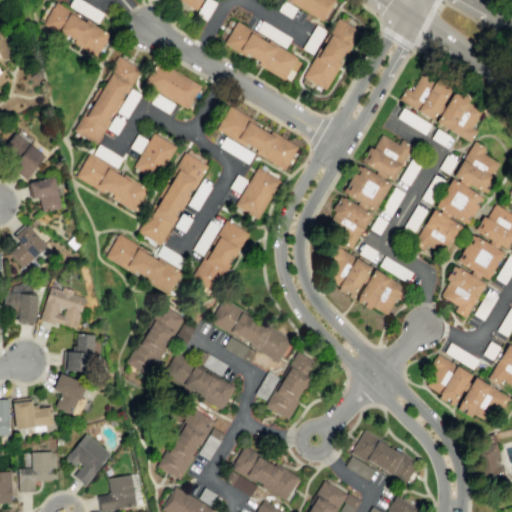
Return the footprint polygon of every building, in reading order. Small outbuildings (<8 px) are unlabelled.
[(40,21),(53,0),(55,0),(106,31),(93,53),(40,21)] [(70,0),(68,6),(96,23),(102,13),(80,0),(70,0)] [(177,0),(200,0),(195,10),(177,0)] [(202,0),(211,0),(215,2),(204,21),(194,15),(202,0)] [(282,0),(295,8),(289,18),(276,10),(282,0)] [(285,0),(331,0),(320,20),(285,0)] [(301,76),(316,51),(318,53),(324,43),(322,41),(336,18),(358,31),(344,55),(341,53),(336,62),(339,63),(337,67),(323,90),(301,76)] [(254,30),(260,19),(290,37),(284,48),(254,30)] [(258,61),(249,55),(247,59),(222,43),(236,20),(261,36),(259,38),(268,44),(270,42),(295,57),(282,79),(256,64),(258,61)] [(300,49),(314,25),(325,31),(311,55),(300,49)] [(0,58),(0,34),(6,43),(5,44),(11,52),(1,60),(0,58)] [(72,130),(117,55),(140,68),(95,144),(83,136),(72,130)] [(186,108),(143,83),(157,60),(199,86),(186,108)] [(0,70),(1,69),(8,78),(5,80),(0,83),(0,70)] [(420,74),(448,90),(431,119),(398,99),(405,88),(410,91),(420,74)] [(116,112),(126,117),(139,94),(129,88),(116,112)] [(167,113),(173,104),(155,93),(149,103),(167,113)] [(434,121),(450,93),(480,110),(470,127),(475,131),(469,141),(434,121)] [(215,129),(229,106),(295,146),(282,169),(215,129)] [(396,117),(424,134),(429,124),(401,108),(396,117)] [(123,121),(112,116),(105,129),(116,134),(123,121)] [(430,138),(443,145),(448,136),(436,129),(430,138)] [(17,158),(2,146),(13,132),(29,145),(43,155),(24,179),(10,168),(17,158)] [(131,166),(151,133),(173,146),(153,177),(147,172),(143,179),(130,171),(133,167),(131,166)] [(362,162),(380,133),(396,144),(400,138),(411,146),(390,180),(362,162)] [(139,152),(145,138),(134,135),(129,148),(139,152)] [(218,146),(246,163),(252,153),(223,137),(218,146)] [(480,191),(453,174),(470,146),(473,140),(484,146),(480,152),(498,163),(480,191)] [(121,158),(97,144),(91,154),(115,167),(121,158)] [(74,175),(87,152),(145,187),(132,210),(74,175)] [(158,245),(135,231),(184,152),(206,165),(158,245)] [(417,169),(408,163),(403,171),(413,176),(417,169)] [(343,193),(360,165),(388,182),(371,210),(343,193)] [(232,206),(256,166),(278,179),(254,219),(232,206)] [(59,207),(41,212),(37,196),(31,198),(27,182),(51,176),(59,207)] [(434,205),(450,178),(478,195),(462,222),(434,205)] [(203,200),(206,188),(198,186),(195,198),(203,200)] [(379,210),(388,215),(403,193),(393,187),(379,210)] [(341,197),(370,213),(349,248),(339,242),(344,232),(327,222),(341,197)] [(511,236),(504,249),(497,245),(496,248),(487,242),(488,240),(476,232),(477,231),(473,229),(475,225),(476,226),(479,222),(478,222),(481,215),(485,217),(494,203),(495,204),(497,200),(511,208),(511,236)] [(432,209),(459,226),(443,253),(426,243),(422,249),(412,242),(415,237),(432,209)] [(173,226),(182,232),(190,219),(180,213),(173,226)] [(368,228),(378,234),(386,221),(376,215),(368,228)] [(190,276),(224,219),(246,232),(211,289),(190,276)] [(20,266),(7,252),(19,241),(13,234),(26,222),(45,244),(20,266)] [(103,254),(117,231),(180,269),(166,292),(103,254)] [(470,233),(473,236),(474,235),(487,242),(496,248),(503,252),(486,280),(479,276),(471,270),(458,263),(458,262),(455,260),(457,256),(458,257),(461,253),(459,252),(466,242),(467,242),(469,239),(467,238),(470,233)] [(357,254),(370,261),(375,251),(362,244),(357,254)] [(181,256),(159,246),(155,256),(176,266),(181,256)] [(352,295),(326,279),(337,261),(329,256),(335,246),(369,266),(352,295)] [(507,254),(511,257),(511,268),(503,284),(493,278),(507,254)] [(378,265),(405,282),(411,273),(384,256),(378,265)] [(451,265),(455,267),(456,266),(468,274),(477,279),(484,283),(463,317),(452,311),(453,309),(448,306),(451,302),(438,295),(447,281),(443,279),(447,272),(448,273),(450,269),(449,269),(451,265)] [(355,298),(372,269),(406,289),(399,300),(394,297),(384,314),(355,298)] [(471,270),(468,274),(477,279),(479,276),(471,270)] [(61,286),(72,290),(71,293),(83,298),(74,328),(52,321),(52,324),(37,319),(48,286),(60,290),(61,286)] [(0,308),(2,290),(36,294),(33,323),(15,321),(16,316),(12,315),(13,309),(0,308)] [(485,290),(496,296),(481,320),(471,314),(485,290)] [(207,317),(221,293),(289,334),(274,358),(207,317)] [(123,357),(162,301),(181,314),(142,370),(123,357)] [(509,306),(511,307),(511,323),(504,336),(494,330),(509,306)] [(75,332),(93,334),(92,340),(99,341),(96,373),(60,370),(61,350),(70,351),(70,345),(74,345),(75,332)] [(222,346),(247,362),(253,352),(229,336),(222,346)] [(488,341),(498,347),(490,360),(480,354),(488,341)] [(448,342),(476,359),(470,369),(442,352),(448,342)] [(506,345),(511,348),(511,386),(500,379),(497,385),(486,378),(490,373),(506,345)] [(173,348),(233,383),(218,409),(158,373),(173,348)] [(262,406),(294,350),(316,363),(285,418),(262,406)] [(435,353),(454,365),(437,393),(424,385),(434,368),(429,364),(435,353)] [(203,367),(216,373),(219,368),(214,366),(217,359),(208,355),(203,367)] [(454,365),(470,374),(466,381),(469,383),(464,392),(461,390),(451,407),(436,397),(439,394),(437,393),(454,365)] [(266,370),(277,377),(264,400),(253,393),(266,370)] [(58,372),(84,384),(77,400),(75,399),(70,413),(53,406),(59,392),(51,389),(58,372)] [(473,376),(469,383),(464,392),(456,405),(457,405),(455,408),(460,411),(462,407),(465,409),(462,413),(469,417),(471,413),(491,425),(508,397),(473,376)] [(0,398),(6,398),(8,434),(0,434),(0,398)] [(10,402),(30,400),(30,405),(36,404),(37,408),(49,406),(51,424),(43,425),(44,429),(32,431),(32,426),(13,429),(10,402)] [(154,461),(189,403),(212,417),(178,475),(154,461)] [(348,450),(362,427),(380,438),(399,449),(399,450),(399,451),(419,463),(414,473),(415,475),(407,487),(348,450)] [(83,433),(109,453),(83,485),(81,484),(81,483),(72,475),(81,465),(76,461),(71,466),(62,459),(83,433)] [(486,483),(503,479),(493,437),(476,441),(486,483)] [(229,466),(243,444),(276,463),(296,477),(282,499),(229,466)] [(29,451),(50,451),(51,480),(32,480),(33,491),(16,491),(16,468),(29,467),(29,451)] [(373,469),(349,455),(343,466),(367,479),(373,469)] [(0,471),(8,471),(9,502),(0,502),(0,471)] [(105,478),(128,474),(134,504),(98,511),(95,495),(106,493),(106,492),(108,491),(105,478)] [(300,511),(321,477),(344,490),(330,511),(300,511)] [(163,511),(159,509),(173,486),(211,509),(209,511),(163,511)] [(383,511),(393,495),(417,508),(414,511),(383,511)] [(253,511),(261,499),(282,511),(253,511)]
